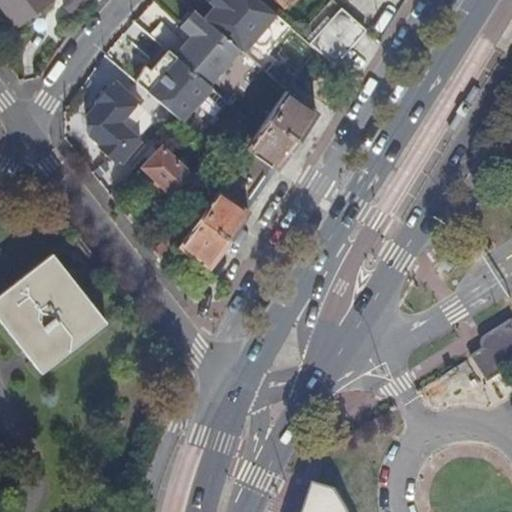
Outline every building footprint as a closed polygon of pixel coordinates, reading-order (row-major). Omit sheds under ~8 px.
[(0,0),(0,12),(15,31),(51,2),(49,0),(0,0)] [(70,0),(73,3),(63,12),(72,22),(95,3),(91,0),(70,0)] [(217,9),(206,21),(239,51),(243,54),(252,43),(258,48),(265,47),(272,39),(271,32),(266,27),(276,16),(258,0),(217,0),(213,6),(217,9)] [(291,7),(298,0),(275,0),(276,0),(285,9),(289,5),(291,7)] [(365,33),(340,11),(309,46),(314,51),(334,68),(365,33)] [(208,86),(239,51),(206,21),(197,13),(183,28),(194,38),(176,57),(208,86)] [(178,120),(209,86),(208,86),(176,57),(170,52),(151,72),(146,67),(134,81),(178,120)] [(96,103),(98,104),(87,116),(88,135),(100,146),(98,148),(116,164),(118,162),(121,165),(141,142),(121,124),(139,103),(116,83),(113,86),(111,85),(96,103)] [(245,150),(276,171),(315,115),(285,94),(245,150)] [(177,205),(198,183),(160,147),(139,169),(177,205)] [(276,171),(245,150),(217,191),(248,211),(276,171)] [(248,211),(217,191),(176,250),(206,270),(248,211)] [(154,253),(161,263),(190,223),(172,210),(160,225),(169,231),(154,253)] [(42,378),(107,328),(105,326),(103,328),(50,262),(53,260),(51,258),(0,298),(0,323),(29,361),(42,378)] [(486,349),(474,357),(490,381),(511,366),(511,320),(481,341),(486,349)]
